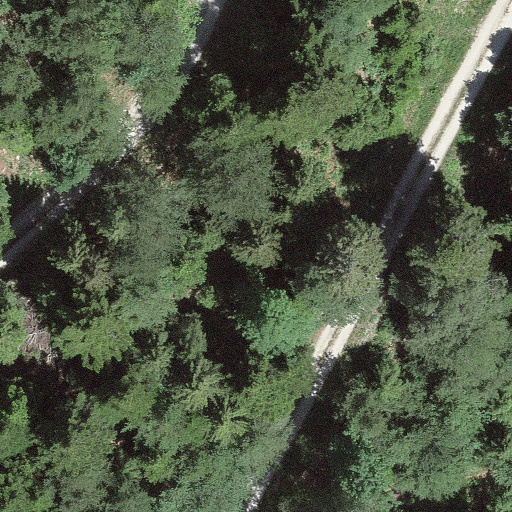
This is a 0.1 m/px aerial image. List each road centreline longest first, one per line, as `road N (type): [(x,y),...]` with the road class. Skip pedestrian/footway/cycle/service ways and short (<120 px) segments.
road 1 (track): [(247,511),(511,17)]
road 2 (track): [(214,0),(170,86),(131,140),(0,263)]
